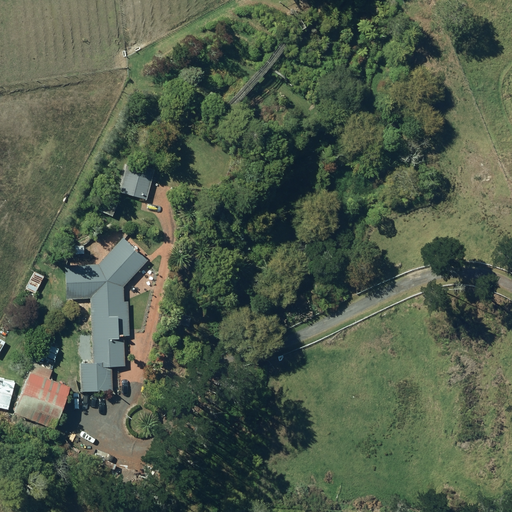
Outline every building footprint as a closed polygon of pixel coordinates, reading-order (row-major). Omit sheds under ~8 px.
[(118,191),(144,198),(152,169),(125,162),(118,191)] [(96,212),(106,215),(107,213),(109,215),(113,202),(101,199),(96,212)] [(144,261),(120,240),(95,267),(62,269),(63,301),(87,299),(90,365),(77,366),(78,393),(110,391),(122,368),(120,337),(126,337),(125,303),(120,303),(120,288),(144,261)] [(18,301),(25,305),(32,291),(34,292),(42,276),(32,271),(18,301)] [(275,299),(288,306),(292,298),(278,291),(275,299)] [(8,322),(13,326),(23,309),(18,306),(8,322)] [(181,315),(178,324),(185,326),(187,317),(181,315)] [(24,372),(7,414),(47,430),(64,388),(47,381),(50,371),(31,363),(27,373),(24,372)] [(0,385),(0,406),(5,407),(12,383),(2,380),(0,385)] [(88,432),(68,422),(61,434),(81,445),(88,432)]
